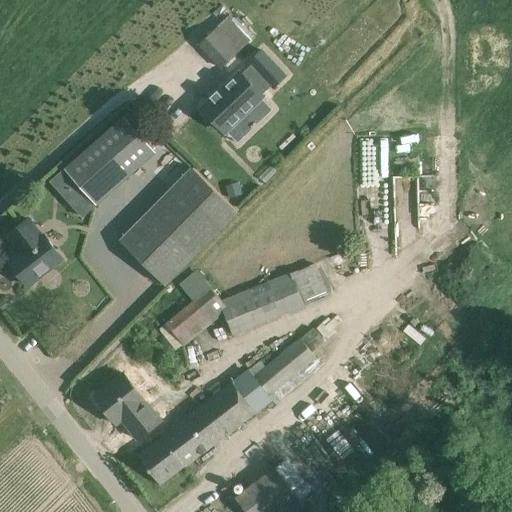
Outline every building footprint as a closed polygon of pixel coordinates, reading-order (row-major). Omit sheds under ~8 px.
[(228,16),(199,44),(223,69),(252,41),(228,16)] [(212,99),(202,108),(225,133),(263,97),(261,95),(271,86),(273,88),(286,76),(262,51),(249,63),(251,65),(241,74),(240,72),(219,92),(217,91),(210,97),(212,99)] [(175,104),(183,96),(167,82),(143,108),(169,132),(186,114),(175,104)] [(125,118),(52,182),(82,217),(156,153),(125,118)] [(190,131),(180,139),(195,157),(205,149),(190,131)] [(237,211),(193,168),(121,242),(164,285),(237,211)] [(28,286),(63,259),(44,235),(42,237),(29,219),(8,235),(18,248),(22,253),(10,262),(28,286)] [(220,301),(220,302),(225,314),(233,336),(329,296),(316,263),(220,301)] [(167,324),(160,329),(177,351),(185,345),(185,346),(225,314),(220,302),(220,301),(196,271),(180,284),(194,301),(166,323),(167,324)] [(173,425),(160,435),(163,438),(184,466),(185,468),(273,401),(269,396),(316,358),(312,353),(325,341),(323,339),(314,329),(314,328),(301,338),(300,338),(265,367),(260,361),(249,370),(248,369),(174,426),(173,425)] [(123,373),(98,391),(136,440),(162,421),(123,373)] [(184,466),(163,438),(139,456),(160,484),(184,466)] [(276,467),(235,497),(246,511),(306,511),(316,505),(308,494),(300,500),(276,467)]
